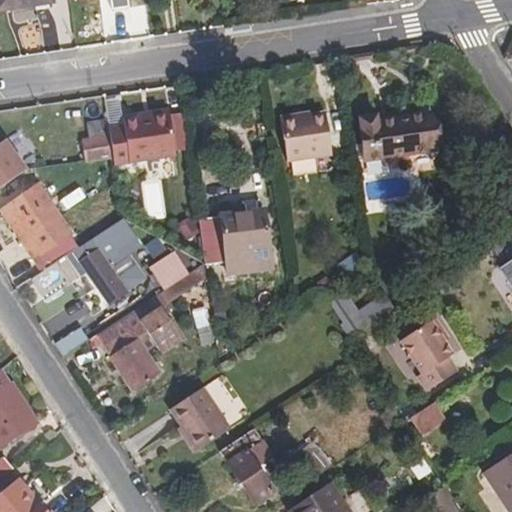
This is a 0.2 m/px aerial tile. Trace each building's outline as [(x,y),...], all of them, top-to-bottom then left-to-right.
[(49,0),(0,0),(0,9),(50,2),(49,0)] [(363,115),(367,141),(381,138),(385,155),(434,144),(428,109),(381,119),(379,112),(363,115)] [(111,137),(114,157),(115,165),(176,157),(170,111),(150,114),(150,118),(129,121),(130,126),(110,128),(111,137)] [(282,121),(286,162),(331,155),(325,115),(282,121)] [(86,161),(114,157),(111,137),(84,141),(86,161)] [(371,158),(385,155),(381,138),(367,141),(368,142),(360,143),(363,158),(371,157),(371,158)] [(22,239),(34,257),(66,236),(37,189),(3,210),(14,226),(20,222),(28,235),(22,239)] [(198,218),(204,263),(227,260),(229,273),(236,273),(272,270),(265,211),(198,218)] [(143,229),(122,218),(106,228),(117,244),(143,229)] [(128,294),(91,237),(72,250),(109,306),(128,294)] [(329,258),(346,256),(343,237),(326,240),(329,258)] [(365,268),(363,256),(339,271),(345,281),(365,268)] [(511,261),(499,270),(511,289),(511,261)] [(206,279),(204,263),(203,264),(133,309),(134,310),(141,320),(161,308),(206,279)] [(134,310),(95,335),(131,390),(158,373),(144,351),(155,344),(160,352),(181,339),(161,308),(141,320),(134,310)] [(430,319),(396,341),(417,374),(413,377),(422,392),(452,373),(443,359),(447,356),(436,337),(440,335),(430,319)] [(208,324),(197,326),(200,343),(211,340),(208,324)] [(61,357),(86,341),(78,329),(54,345),(61,357)] [(9,385),(0,371),(0,444),(2,447),(38,425),(11,384),(9,385)] [(227,430),(214,410),(199,389),(167,410),(194,451),(227,430)] [(443,420),(431,403),(406,419),(418,437),(443,420)] [(269,457),(251,430),(217,453),(250,504),(271,490),(256,466),(269,457)] [(511,511),(511,456),(482,474),(505,511),(511,511)] [(0,461),(0,479),(12,470),(3,459),(0,461)] [(40,511),(16,482),(0,495),(0,511),(40,511)] [(342,511),(326,486),(286,511),(342,511)] [(455,511),(441,490),(432,496),(441,511),(455,511)]
